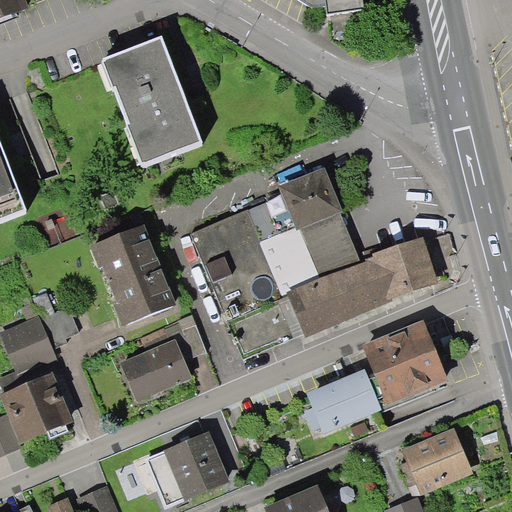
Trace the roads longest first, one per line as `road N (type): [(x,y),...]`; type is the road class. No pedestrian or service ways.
road 1 (residential): [(0,485),(498,276)]
road 2 (residential): [(511,376),(201,511)]
road 3 (residential): [(206,0),(392,99),(459,105)]
road 4 (primary): [(498,276),(459,105)]
road 5 (residential): [(141,0),(0,55)]
